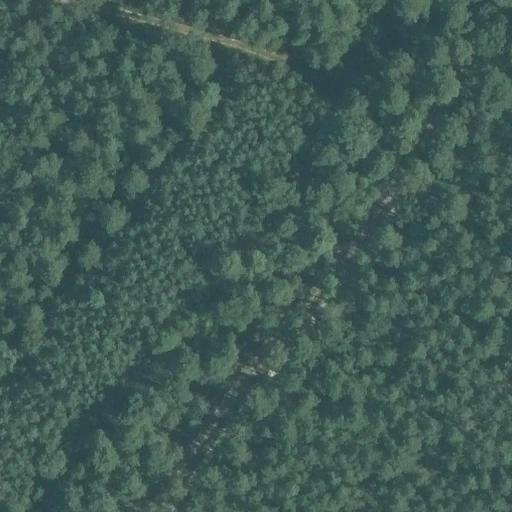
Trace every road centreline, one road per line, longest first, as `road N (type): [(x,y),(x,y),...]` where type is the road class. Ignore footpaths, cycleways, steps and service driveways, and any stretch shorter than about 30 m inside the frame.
road 1 (track): [(511,22),(140,511)]
road 2 (unknown): [(403,162),(295,65),(78,0)]
